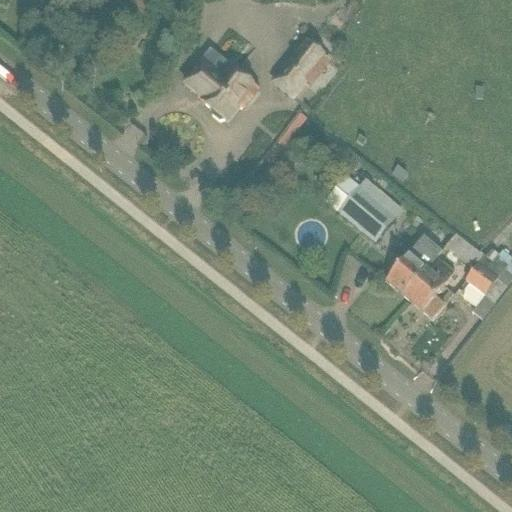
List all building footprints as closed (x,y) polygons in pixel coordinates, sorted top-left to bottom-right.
[(167,4),(161,0),(135,0),(130,7),(152,23),(167,4)] [(273,84),(293,100),(325,59),(306,44),(273,84)] [(202,64),(184,86),(208,104),(205,107),(213,113),(212,118),(219,124),(224,123),(227,125),(246,101),(250,105),(260,94),(235,74),(231,70),(210,54),(202,64)] [(260,159),(272,167),(299,125),(286,117),(260,159)] [(338,215),(375,245),(395,221),(359,190),(338,215)] [(485,259),(456,237),(446,250),(474,272),(465,283),(485,299),(497,285),(506,292),(511,284),(511,279),(491,263),(485,259)] [(386,284),(411,305),(420,295),(413,289),(441,254),(424,239),(386,284)] [(485,259),(491,263),(497,255),(491,250),(485,259)] [(420,295),(411,305),(432,323),(444,308),(435,301),(455,277),(436,261),(442,254),(441,254),(413,289),(420,295)]
